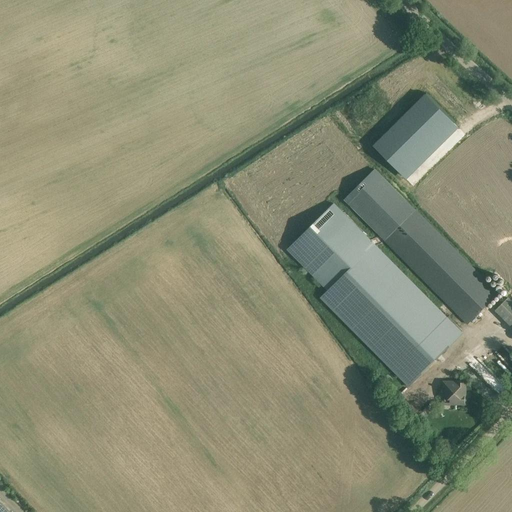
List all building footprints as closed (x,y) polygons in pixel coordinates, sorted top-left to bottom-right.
[(424,93),(372,145),(401,174),(453,122),(424,93)] [(511,182),(469,138),(417,190),(488,262),(498,252),(511,267),(511,182)] [(374,169),(343,200),(384,241),(468,325),(499,294),(415,210),(374,169)] [(334,204),(287,251),(327,291),(320,298),(407,386),(462,332),(334,204)] [(495,311),(511,327),(511,302),(508,298),(495,311)] [(442,405),(450,405),(450,404),(465,404),(465,393),(464,393),(464,390),(465,390),(465,382),(443,382),(443,393),(442,393),(442,405)] [(0,511),(9,511),(0,502),(0,511)]
